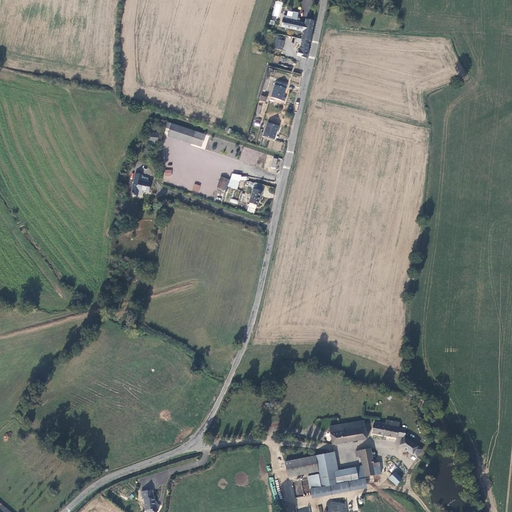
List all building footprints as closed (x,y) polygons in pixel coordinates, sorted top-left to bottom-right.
[(302,33),(303,31),(304,25),(297,23),(298,18),(292,16),(292,18),(284,16),(282,22),(287,23),(286,29),(297,32),(302,33)] [(311,33),(314,22),(305,20),(304,25),(303,31),(311,33)] [(309,43),(311,33),(303,31),(302,33),(300,41),(301,41),(308,43),(309,43)] [(276,40),(274,50),(281,52),(283,42),(276,40)] [(296,58),(306,60),(307,53),(308,43),(301,41),(300,53),(298,52),(296,58)] [(299,86),(301,73),(292,72),(290,85),(299,86)] [(270,98),(283,103),(285,99),(282,99),(286,86),(275,82),(270,98)] [(266,97),(260,95),(258,101),(264,103),(266,97)] [(263,136),(275,140),(278,132),(277,131),(278,127),(267,123),(263,136)] [(171,125),(170,129),(167,136),(191,145),(195,133),(171,125)] [(195,133),(191,145),(201,148),(205,136),(195,133)] [(159,136),(151,135),(150,145),(156,146),(156,142),(158,142),(159,136)] [(273,142),(272,150),(281,151),(282,143),(273,142)] [(142,175),(135,173),(131,194),(138,195),(139,190),(148,192),(150,182),(149,182),(141,180),(142,175)] [(228,187),(237,189),(240,179),(246,181),(248,177),(232,173),(228,187)] [(220,176),(216,187),(225,190),(229,179),(220,176)] [(192,190),(198,192),(200,185),(195,183),(192,190)] [(255,190),(253,189),(248,203),(249,203),(248,207),(255,209),(256,206),(257,206),(261,192),(255,190)] [(329,426),(332,445),(368,439),(364,420),(329,426)] [(399,422),(386,420),(385,425),(373,424),(372,433),(396,438),(397,436),(404,438),(406,430),(398,429),(399,422)] [(422,449),(404,438),(399,446),(416,457),(422,449)] [(361,456),(362,466),(364,477),(375,475),(373,464),(370,449),(355,452),(356,457),(361,456)] [(336,471),(331,453),(285,462),(287,474),(318,468),(319,474),(307,476),(311,497),(366,487),(364,477),(362,466),(336,471)] [(402,479),(394,472),(389,478),(397,485),(402,479)] [(153,490),(142,492),(143,499),(144,499),(146,511),(147,511),(157,511),(159,510),(156,507),(155,506),(157,504),(156,502),(155,501),(155,498),(154,498),(153,490)] [(327,511),(346,511),(345,500),(327,503),(327,511)] [(11,511),(0,502),(0,511),(11,511)]
